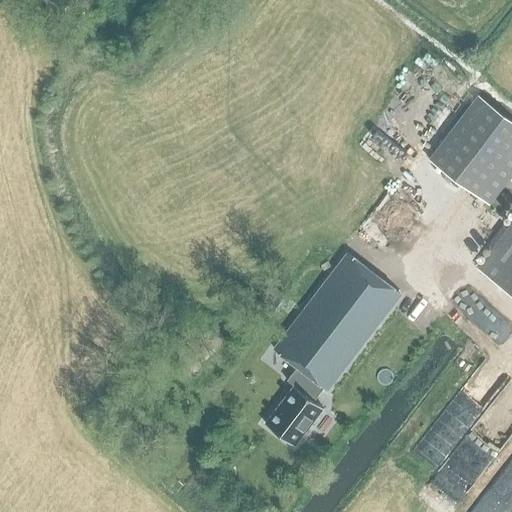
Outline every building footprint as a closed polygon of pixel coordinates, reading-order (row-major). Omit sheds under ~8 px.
[(511,175),(511,119),(479,94),(429,159),(489,205),(511,175)] [(431,150),(444,132),(427,119),(413,138),(431,150)] [(354,134),(321,175),(359,206),(393,165),(354,134)] [(511,221),(476,268),(511,295),(511,221)] [(400,293),(348,254),(275,350),(297,367),(287,380),(294,386),(265,424),(294,446),(323,408),(313,401),(324,388),(326,390),(400,293)] [(264,299),(279,312),(289,299),(274,287),(264,299)] [(433,466),(445,454),(438,447),(433,452),(424,443),(417,450),(433,466)] [(420,494),(440,511),(441,511),(454,498),(433,480),(420,494)]
